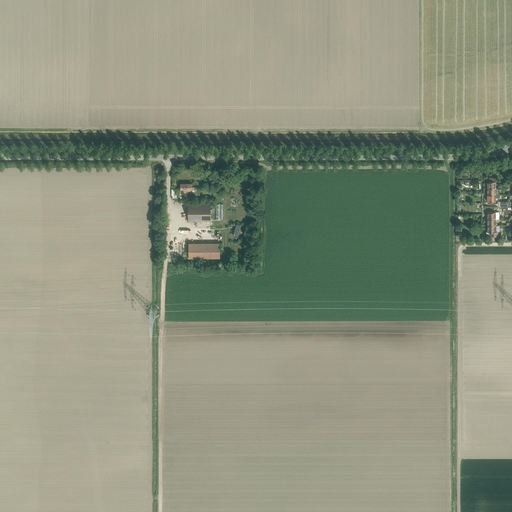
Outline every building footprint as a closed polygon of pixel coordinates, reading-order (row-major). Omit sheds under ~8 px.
[(496,188),(496,181),(495,181),(495,178),(489,178),(489,181),(487,181),(487,188),(496,188)] [(195,187),(191,187),(191,183),(180,183),(180,189),(182,189),(182,194),(186,194),(186,189),(195,189),(195,187)] [(499,194),(487,194),(487,201),(488,201),(488,203),(490,205),(494,205),(495,203),(495,201),(496,201),(496,198),(499,198),(499,194)] [(189,221),(211,221),(211,203),(188,203),(189,221)] [(498,232),(496,232),(496,225),(488,225),(488,232),(490,232),(490,236),(498,236),(498,232)] [(220,243),(188,243),(188,258),(220,258),(220,243)]
